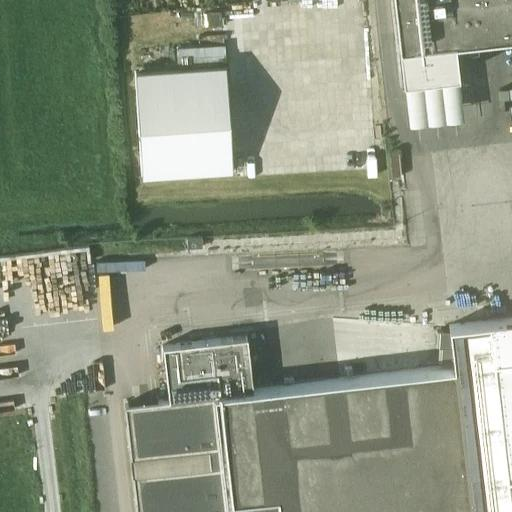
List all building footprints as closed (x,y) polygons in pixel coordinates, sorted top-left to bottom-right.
[(511,0),(394,0),(403,81),(459,75),(455,43),(511,36),(511,0)] [(135,70),(141,176),(233,170),(227,64),(135,70)] [(202,248),(202,238),(187,238),(187,248),(202,248)] [(448,365),(454,366),(470,511),(511,511),(511,322),(445,329),(448,365)] [(125,403),(137,511),(470,511),(454,366),(253,389),(247,336),(163,345),(169,398),(125,403)]
